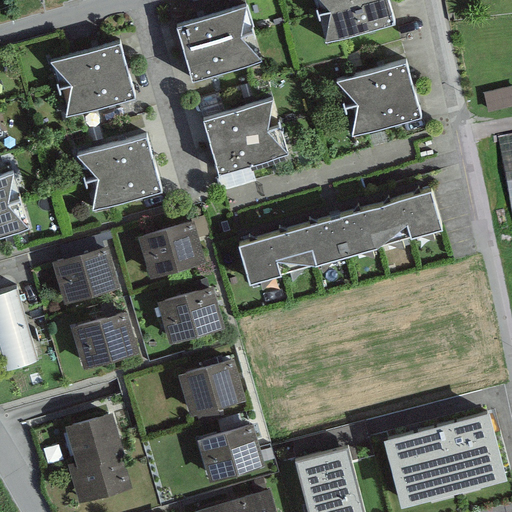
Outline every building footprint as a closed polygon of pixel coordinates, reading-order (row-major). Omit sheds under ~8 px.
[(313,0),(316,10),(351,0),(313,0)] [(389,0),(351,0),(316,10),(324,38),(395,19),(389,0)] [(184,48),(254,29),(247,2),(176,21),(184,48)] [(254,29),(184,48),(192,76),(262,57),(254,29)] [(57,83),(128,64),(120,37),(50,56),(57,83)] [(343,103),(413,84),(406,57),(335,76),(343,103)] [(128,64),(57,83),(65,112),(135,92),(128,64)] [(413,84),(343,103),(350,131),(421,112),(413,84)] [(210,141),(281,122),(273,94),(202,114),(210,141)] [(281,122),(210,141),(218,169),(288,150),(281,122)] [(84,177),(154,158),(147,130),(76,150),(84,177)] [(511,136),(500,139),(511,196),(511,136)] [(154,158),(84,177),(92,205),(162,186),(154,158)] [(0,201),(20,196),(13,169),(0,172),(0,201)] [(431,185),(406,192),(417,231),(442,224),(431,185)] [(406,192),(379,200),(391,239),(417,231),(406,192)] [(20,196),(0,201),(0,231),(28,224),(20,196)] [(379,200),(354,207),(366,246),(391,239),(379,200)] [(354,207),(331,214),(342,253),(366,246),(354,207)] [(331,214),(305,221),(316,260),(342,253),(331,214)] [(194,217),(137,233),(149,275),(206,258),(194,217)] [(305,221),(269,231),(281,270),(316,260),(305,221)] [(250,279),(281,270),(269,231),(238,240),(250,279)] [(107,240),(52,256),(65,300),(120,284),(107,240)] [(17,282),(0,287),(0,348),(4,364),(37,355),(17,282)] [(212,282),(156,299),(169,341),(225,324),(212,282)] [(127,307),(71,323),(83,365),(138,349),(127,307)] [(233,354),(178,370),(190,412),(246,396),(233,354)] [(112,408),(65,422),(76,460),(67,463),(79,501),(131,486),(121,452),(125,450),(112,408)] [(251,419),(197,435),(210,478),(264,462),(251,419)] [(306,511),(374,511),(359,430),(294,441),(306,511)] [(277,511),(269,485),(193,509),(194,511),(277,511)]
